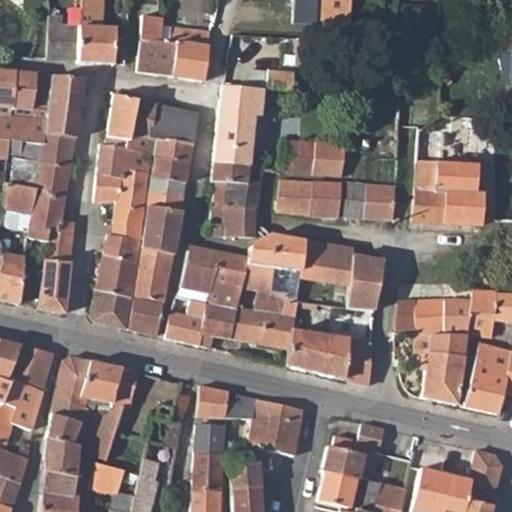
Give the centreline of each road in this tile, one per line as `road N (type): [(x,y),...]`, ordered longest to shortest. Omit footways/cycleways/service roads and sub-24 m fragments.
road 1 (residential): [(379,411),(388,246),(270,225),(246,246),(181,239)]
road 2 (tertiary): [(316,399),(62,339)]
road 3 (residential): [(23,511),(62,339)]
road 4 (tertiary): [(511,445),(379,411)]
